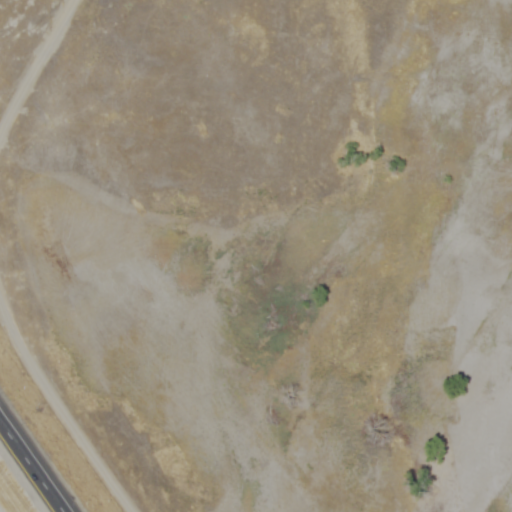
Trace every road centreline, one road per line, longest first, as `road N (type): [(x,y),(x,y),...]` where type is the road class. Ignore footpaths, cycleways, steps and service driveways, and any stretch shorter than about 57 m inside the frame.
road 1 (track): [(130,511),(0,319)]
road 2 (track): [(0,142),(85,0)]
